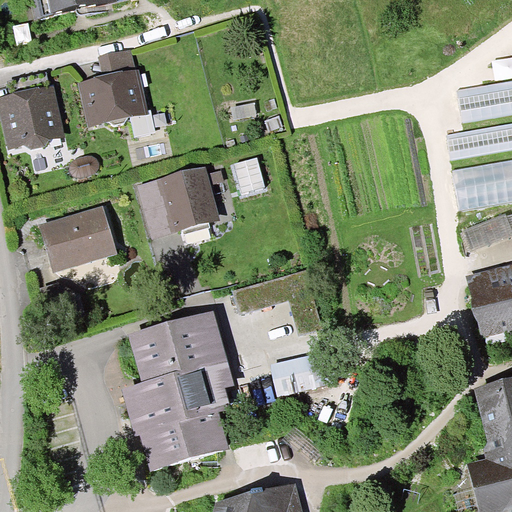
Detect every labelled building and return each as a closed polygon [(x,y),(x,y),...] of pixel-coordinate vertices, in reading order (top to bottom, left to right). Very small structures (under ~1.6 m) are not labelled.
[(31,0),(37,22),(73,14),(110,6),(108,0),(31,0)] [(132,79),(127,56),(99,62),(104,85),(81,90),(90,127),(103,124),(112,129),(121,127),(127,119),(127,118),(132,140),(149,137),(152,132),(148,114),(140,116),(132,79)] [(57,138),(44,77),(14,83),(18,102),(0,105),(0,109),(9,149),(20,147),(29,152),(40,150),(46,141),(57,138)] [(511,116),(511,83),(454,93),(460,125),(511,116)] [(511,126),(444,138),(448,163),(511,151),(511,126)] [(94,176),(96,171),(96,166),(94,162),(89,159),(84,159),(73,162),(69,165),(66,169),(66,174),(69,179),(73,181),(79,181),(90,178),(94,176)] [(511,166),(450,176),(456,212),(511,203),(511,166)] [(210,188),(219,185),(217,175),(207,178),(210,188)] [(212,222),(200,177),(159,188),(172,233),(212,222)] [(100,214),(39,233),(51,274),(113,256),(100,214)] [(464,251),(506,236),(511,234),(511,222),(504,224),(500,220),(458,236),(464,251)] [(511,329),(511,271),(468,282),(481,337),(511,329)] [(297,335),(316,330),(302,277),(234,296),(240,315),(288,302),(297,335)] [(49,324),(80,316),(75,300),(60,304),(56,289),(40,293),(49,324)] [(216,455),(221,454),(204,396),(220,392),(200,322),(131,342),(144,391),(123,397),(135,438),(141,436),(151,473),(216,455)] [(351,370),(348,349),(270,367),(276,398),(325,387),(326,378),(351,370)] [(511,511),(511,392),(478,401),(495,466),(490,467),(473,483),(480,508),(495,511),(511,511)] [(277,511),(273,495),(260,498),(259,494),(249,497),(245,511),(239,509),(228,511),(277,511)]
